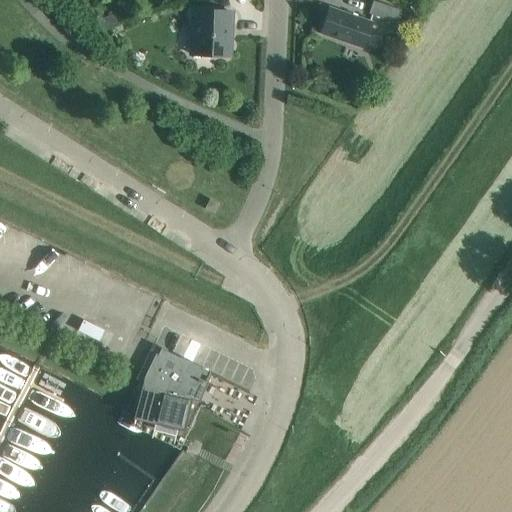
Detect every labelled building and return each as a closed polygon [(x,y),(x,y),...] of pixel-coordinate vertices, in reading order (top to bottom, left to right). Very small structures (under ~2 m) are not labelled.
[(400,10),(372,0),(368,13),(395,23),(400,10)] [(328,7),(319,33),(362,48),(371,22),(328,7)] [(229,11),(194,10),(192,55),(227,56),(227,52),(230,49),(231,43),(228,39),(229,11)] [(407,25),(413,28),(417,17),(408,13),(405,19),(407,25)] [(218,204),(209,199),(204,208),(213,213),(218,204)] [(83,317),(78,328),(99,338),(104,328),(83,317)] [(153,422),(162,424),(182,429),(192,390),(199,391),(204,381),(206,382),(209,377),(207,376),(209,372),(159,348),(142,385),(160,394),(153,422)]
